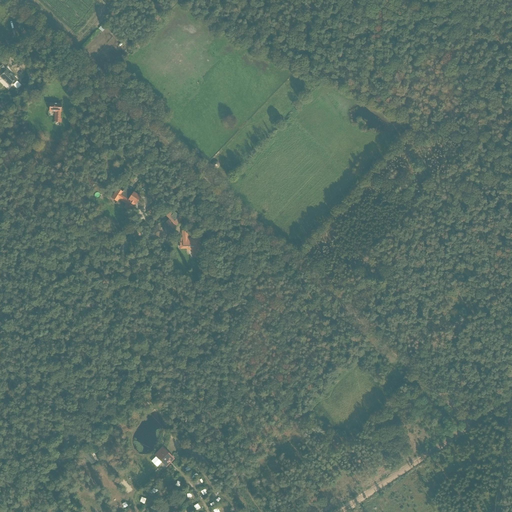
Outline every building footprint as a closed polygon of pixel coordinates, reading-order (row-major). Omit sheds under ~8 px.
[(0,77),(10,86),(16,79),(6,70),(5,72),(2,69),(4,68),(1,62),(0,62),(0,72),(2,75),(0,77)] [(54,122),(61,123),(61,119),(60,119),(61,112),(61,104),(50,104),(49,111),(55,112),(54,122)] [(118,189),(115,193),(112,198),(111,198),(117,202),(119,199),(126,204),(124,208),(130,212),(131,211),(132,210),(140,197),(134,193),(133,193),(126,188),(124,190),(123,190),(122,192),(117,189),(118,189)] [(147,210),(150,214),(155,209),(152,205),(147,210)] [(166,216),(176,225),(182,219),(172,210),(166,216)] [(147,227),(146,222),(136,226),(138,231),(145,228),(147,227)] [(123,255),(138,234),(133,230),(117,250),(123,255)] [(201,254),(200,239),(191,239),(190,239),(190,240),(188,240),(188,234),(187,230),(182,230),(182,237),(183,237),(183,240),(182,240),(183,243),(180,243),(180,244),(179,244),(179,246),(180,246),(180,247),(195,246),(196,254),(201,254)] [(165,453),(166,452),(163,449),(160,452),(155,456),(166,466),(168,464),(170,462),(172,460),(165,453)] [(88,459),(92,465),(96,462),(88,452),(84,455),(87,459),(88,459)]
